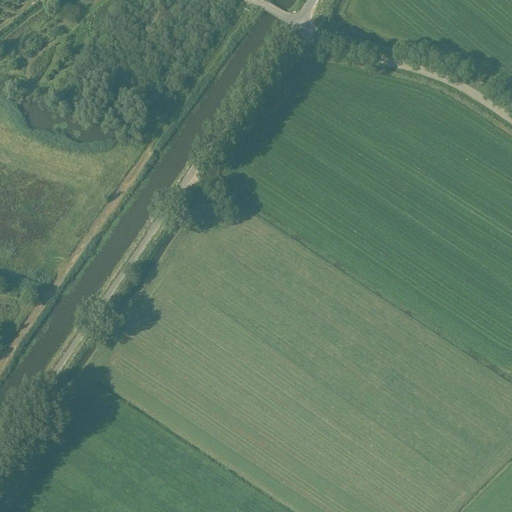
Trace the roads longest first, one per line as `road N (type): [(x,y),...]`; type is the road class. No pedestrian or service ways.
road 1 (unclassified): [(0,450),(294,25)]
road 2 (track): [(0,364),(250,0)]
road 3 (unclassified): [(511,121),(428,75),(294,25)]
